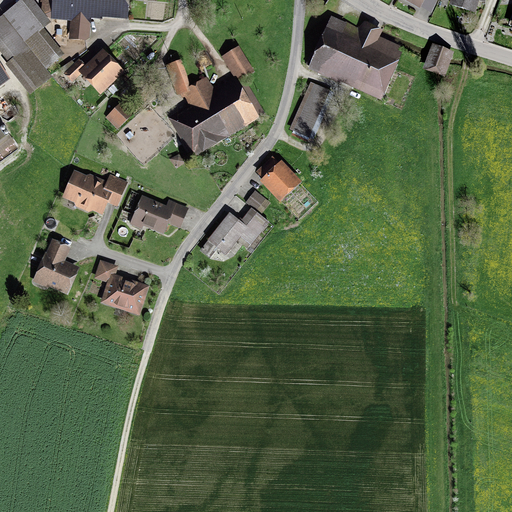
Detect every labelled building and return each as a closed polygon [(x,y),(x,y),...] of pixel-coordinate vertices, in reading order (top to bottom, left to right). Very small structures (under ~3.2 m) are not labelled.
[(124,0),(46,0),(46,17),(72,18),(71,37),(86,38),(87,12),(124,14),(124,0)] [(419,12),(425,0),(398,0),(399,1),(419,12)] [(484,0),(453,0),(451,9),(475,15),(478,3),(484,5),(484,0)] [(20,6),(6,17),(43,65),(57,54),(20,6)] [(50,73),(43,65),(6,17),(0,21),(0,39),(35,85),(50,73)] [(360,33),(331,20),(310,70),(381,100),(402,52),(378,41),(381,33),(363,25),(360,33)] [(452,55),(432,48),(424,70),(444,77),(452,55)] [(252,73),(238,49),(224,58),(238,81),(252,73)] [(122,73),(103,53),(85,69),(79,63),(64,77),(71,84),(80,75),(99,95),(122,73)] [(174,95),(183,92),(191,108),(170,120),(192,155),(256,117),(233,81),(212,94),(205,81),(189,89),(181,62),(165,68),(174,95)] [(328,93),(311,86),(290,132),(307,139),(328,93)] [(127,101),(106,120),(116,131),(137,112),(127,101)] [(5,139),(0,131),(0,152),(13,144),(8,137),(5,139)] [(179,157),(170,162),(175,170),(184,165),(179,157)] [(279,203),(300,184),(281,163),(278,166),(272,160),(257,173),(263,180),(261,182),(279,203)] [(89,180),(75,173),(63,199),(101,216),(107,202),(116,206),(125,185),(110,178),(106,186),(89,178),(89,180)] [(264,200),(254,193),(246,204),(256,211),(264,200)] [(178,228),(186,210),(169,203),(166,209),(142,199),(131,226),(140,230),(142,226),(163,235),(168,224),(178,228)] [(251,211),(240,224),(229,216),(208,243),(209,243),(202,252),(209,258),(217,248),(226,255),(240,238),(250,246),(268,224),(251,211)] [(69,249),(53,242),(46,257),(45,257),(34,281),(66,295),(77,269),(63,263),(69,249)] [(139,316),(148,288),(114,277),(117,269),(101,264),(95,280),(109,284),(102,305),(139,316)]
